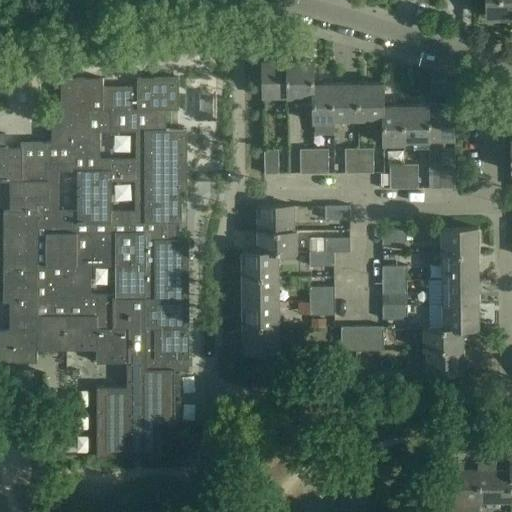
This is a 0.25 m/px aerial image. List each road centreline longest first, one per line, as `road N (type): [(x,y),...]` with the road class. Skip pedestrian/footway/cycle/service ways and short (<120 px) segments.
road 1 (residential): [(270,0),(511,72)]
road 2 (residential): [(505,273),(490,107),(511,74)]
